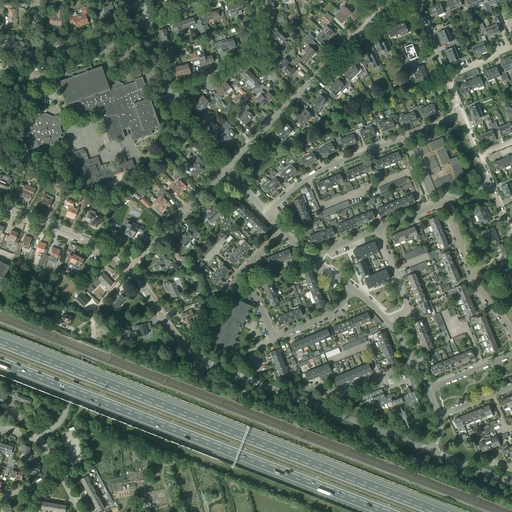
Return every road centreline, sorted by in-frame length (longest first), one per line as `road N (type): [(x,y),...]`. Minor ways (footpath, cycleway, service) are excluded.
road 1 (motorway): [(434,511),(0,342)]
road 2 (motorway): [(0,362),(385,511)]
road 3 (tertiary): [(431,451),(203,361),(177,339),(129,270)]
road 4 (residential): [(267,214),(312,174),(461,114)]
road 5 (residential): [(511,335),(477,285),(443,202)]
road 6 (tertiary): [(129,270),(102,247),(0,205)]
road 7 (residential): [(129,270),(225,168)]
